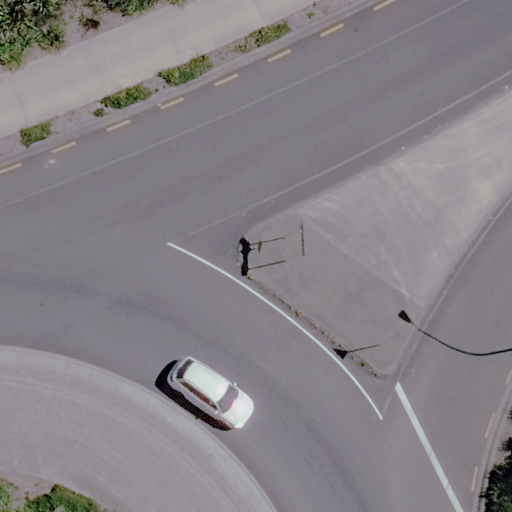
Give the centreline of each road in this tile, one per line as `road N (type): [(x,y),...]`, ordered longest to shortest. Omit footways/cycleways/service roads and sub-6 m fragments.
road 1 (unclassified): [(0,293),(225,192),(511,15)]
road 2 (secondary): [(0,295),(94,303),(227,357),(307,421),(368,511)]
road 3 (unclassified): [(511,305),(453,423),(438,511)]
